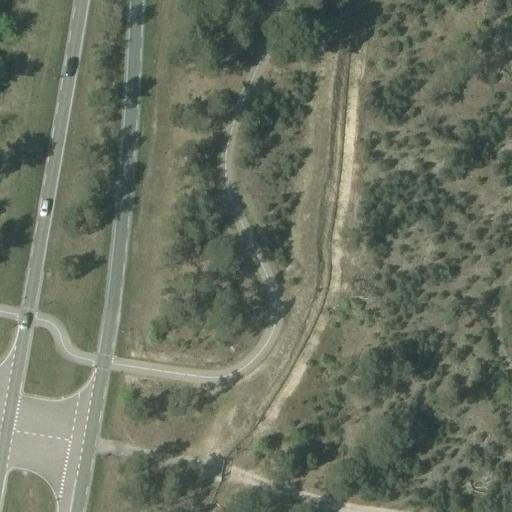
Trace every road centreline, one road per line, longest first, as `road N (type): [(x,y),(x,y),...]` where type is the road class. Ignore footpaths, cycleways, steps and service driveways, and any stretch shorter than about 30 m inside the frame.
road 1 (primary): [(88,445),(129,207),(138,0)]
road 2 (primary): [(77,0),(6,430)]
road 3 (track): [(363,511),(208,471)]
road 4 (track): [(208,471),(88,445)]
